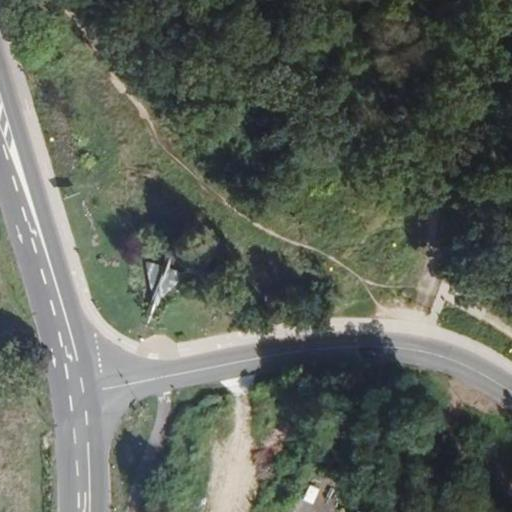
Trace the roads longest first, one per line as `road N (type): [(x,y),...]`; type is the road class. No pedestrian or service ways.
road 1 (tertiary): [(511,384),(455,353),(362,337),(80,389)]
road 2 (track): [(511,4),(445,143),(423,297),(409,340)]
road 3 (secondary): [(80,389),(13,150)]
road 4 (secondary): [(84,511),(80,389)]
